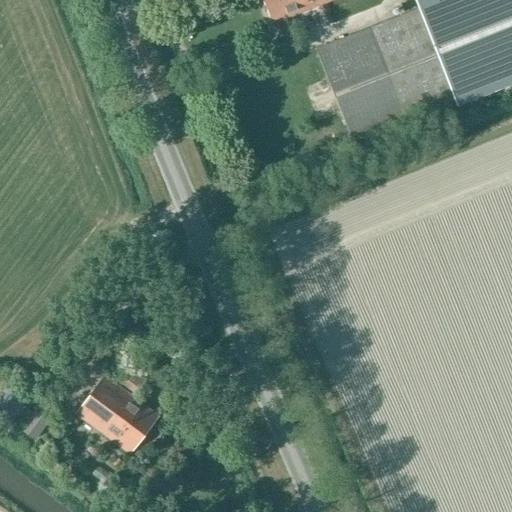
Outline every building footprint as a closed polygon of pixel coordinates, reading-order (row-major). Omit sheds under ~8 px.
[(276,18),(278,23),(334,0),(264,0),(271,21),(276,18)] [(352,142),(456,100),(457,102),(511,80),(511,0),(421,0),(424,7),(317,49),(352,142)] [(297,86),(305,108),(319,104),(311,81),(297,86)] [(133,370),(123,383),(135,393),(145,379),(133,370)] [(0,415),(34,441),(60,407),(43,395),(38,402),(31,411),(21,403),(27,394),(0,374),(0,415)] [(158,417),(105,376),(76,414),(130,453),(158,417)]
